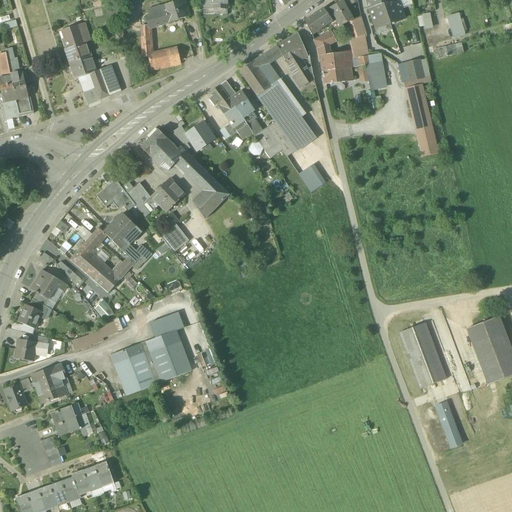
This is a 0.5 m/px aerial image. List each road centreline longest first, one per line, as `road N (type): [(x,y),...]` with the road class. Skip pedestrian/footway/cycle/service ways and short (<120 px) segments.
road 1 (track): [(286,18),(313,51),(375,312),(450,511)]
road 2 (secondary): [(76,171),(286,18)]
road 3 (secondary): [(0,291),(23,238),(76,171)]
road 4 (track): [(511,289),(375,312)]
road 5 (track): [(52,127),(15,0)]
